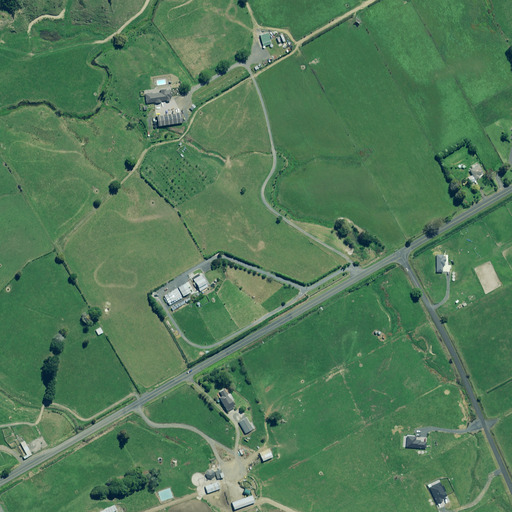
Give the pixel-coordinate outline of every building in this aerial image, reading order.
[(258,47),(258,50),(265,51),(265,48),(264,48),(265,46),(270,44),(267,33),(260,35),(262,44),(262,48),(258,47)] [(165,91),(165,89),(160,90),(160,93),(151,94),(151,93),(144,94),(146,104),(154,102),(154,103),(161,102),(161,101),(165,101),(165,102),(169,101),(169,98),(171,98),(170,90),(165,91)] [(182,123),(180,113),(156,116),(157,127),(182,123)] [(473,175),(475,179),(479,177),(478,175),(483,173),(478,165),(470,170),(473,175)] [(201,275),(191,281),(195,287),(196,286),(200,292),(208,287),(201,275)] [(169,306),(190,292),(186,285),(164,298),(168,304),(169,306)] [(184,304),(183,301),(170,308),(172,311),(184,304)] [(229,398),(226,394),(218,398),(226,412),(234,407),(229,398)] [(249,425),(245,418),(238,423),(245,434),(254,428),(251,423),(249,425)] [(271,457),(268,449),(258,454),(262,462),(271,457)] [(211,470),(206,470),(205,475),(207,478),(211,479),(214,476),(214,472),(211,470)] [(223,477),(221,470),(214,472),(216,479),(223,477)] [(220,489),(217,482),(204,487),(206,494),(220,489)] [(254,503),(252,496),(231,503),(233,510),(254,503)]
